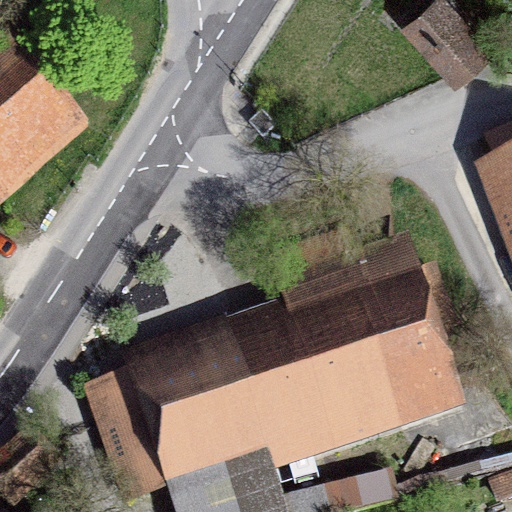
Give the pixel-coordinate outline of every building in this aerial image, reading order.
[(441,2),(409,29),(448,74),(480,47),(441,2)] [(4,160),(67,106),(0,28),(0,200),(22,181),(4,160)] [(276,125),(262,112),(249,126),(262,140),(276,125)] [(511,131),(489,141),(511,198),(511,131)] [(114,395),(146,486),(448,382),(417,291),(173,375),(164,348),(128,360),(137,387),(114,395)] [(0,489),(11,501),(11,502),(12,502),(56,459),(31,434),(0,463),(0,489)] [(389,478),(264,511),(354,511),(395,501),(389,478)]
